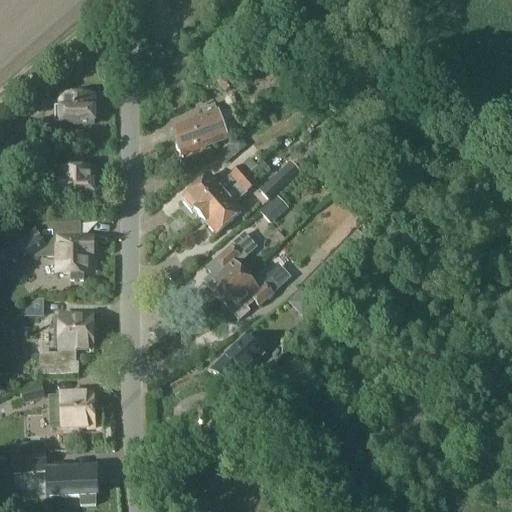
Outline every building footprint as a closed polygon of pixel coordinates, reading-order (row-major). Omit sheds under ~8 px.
[(256,60),(266,53),(273,48),(268,41),(224,75),(233,87),(239,82),(244,83),(262,68),(256,60)] [(304,79),(312,88),(321,79),(313,71),(304,79)] [(29,117),(45,102),(37,93),(20,107),(29,117)] [(61,98),(61,109),(55,109),(55,126),(61,126),(94,125),(93,98),(61,98)] [(203,112),(206,119),(172,132),(181,157),(229,139),(220,116),(217,107),(203,112)] [(317,144),(323,151),(333,141),(326,134),(317,144)] [(338,191),(356,171),(337,153),(323,167),(329,173),(324,178),(338,191)] [(226,195),(249,176),(249,175),(257,167),(250,160),(219,187),(209,177),(184,200),(186,202),(183,204),(191,213),(193,210),(201,218),(226,195)] [(92,172),(57,172),(57,162),(51,162),(23,177),(29,188),(50,176),(51,200),(78,200),(78,209),(90,209),(90,200),(93,200),(92,172)] [(226,195),(201,218),(218,237),(243,213),(235,205),(257,185),(249,176),(226,195)] [(259,192),(270,204),(288,187),(277,176),(259,192)] [(413,209),(396,192),(362,227),(379,244),(413,209)] [(326,193),(320,200),(323,203),(330,196),(326,193)] [(271,227),(288,210),(286,209),(277,199),(260,215),(271,227)] [(38,225),(30,230),(40,245),(45,253),(49,258),(59,258),(59,275),(72,275),(72,282),(84,282),(84,275),(89,275),(89,273),(91,271),(91,263),(89,261),(89,259),(89,254),(93,254),(93,239),(74,239),(74,225),(38,225)] [(30,230),(0,250),(0,258),(6,268),(8,266),(40,245),(30,230)] [(213,276),(206,283),(209,287),(208,288),(211,291),(210,295),(214,299),(218,299),(221,302),(247,278),(237,267),(257,249),(245,236),(208,270),(213,276)] [(247,278),(221,302),(224,306),(223,310),(227,313),(231,313),(234,317),(235,316),(240,322),(251,312),(249,309),(255,303),(260,308),(291,280),(279,267),(256,288),(247,278)] [(320,309),(302,290),(288,304),(302,319),(305,316),(309,319),(320,309)] [(59,356),(40,355),(40,377),(60,377),(78,375),(78,366),(75,366),(75,353),(92,353),(92,343),(94,341),(94,337),(92,335),(92,318),(54,318),(54,329),(59,329),(59,356)] [(245,339),(211,373),(228,390),(262,356),(245,339)] [(20,393),(23,406),(45,401),(42,388),(20,393)] [(94,430),(92,396),(61,398),(62,432),(94,430)] [(46,453),(11,454),(12,476),(46,474),(46,471),(46,465),(52,465),(52,457),(52,453),(46,453)] [(46,471),(46,474),(46,498),(54,498),(79,497),(79,508),(93,508),(93,497),(96,497),(96,495),(100,495),(100,482),(96,482),(95,470),(53,471),(46,471)]
